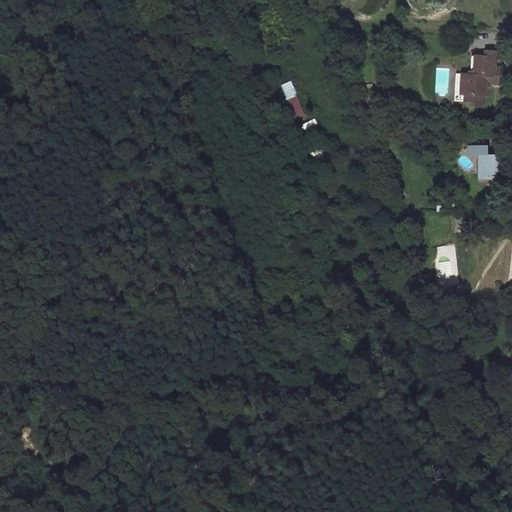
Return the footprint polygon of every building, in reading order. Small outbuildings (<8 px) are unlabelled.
[(477,106),(477,111),(486,111),(486,100),(493,100),(493,88),(502,88),(502,71),(497,71),(498,56),(487,56),(487,61),(474,61),(473,77),(472,77),(472,79),(464,79),(464,99),(477,99),(477,106)] [(464,99),(464,79),(459,79),(459,106),(477,106),(477,99),(464,99)] [(294,119),(304,114),(289,81),(279,85),(294,119)] [(486,158),(486,178),(506,178),(505,157),(492,157),(492,148),(471,148),(471,158),(486,158)] [(305,388),(295,386),(292,397),(301,399),(305,388)]
